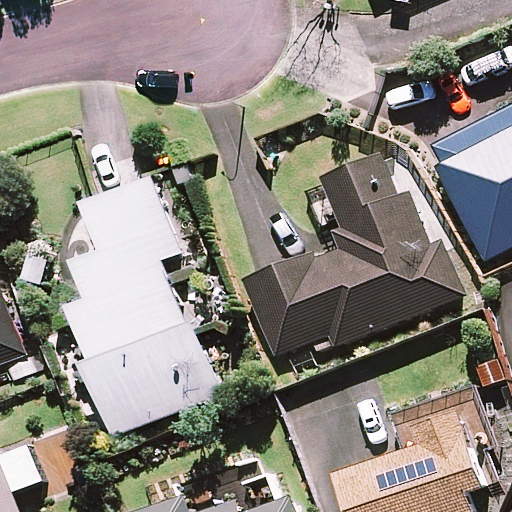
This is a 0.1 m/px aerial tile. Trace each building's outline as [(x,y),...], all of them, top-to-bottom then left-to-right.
[(511,113),(432,155),(487,262),(511,251),(511,113)] [(423,316),(467,299),(446,244),(435,248),(416,198),(405,202),(390,161),(328,185),(352,246),(251,284),(279,360),(318,345),(322,354),(423,316)] [(88,369),(114,439),(174,417),(224,398),(200,333),(194,335),(168,265),(188,257),(161,185),(89,211),(106,258),(79,268),(94,308),(76,314),(95,366),(88,369)] [(0,368),(28,357),(1,286),(0,286),(0,368)] [(399,464),(344,482),(353,511),(475,511),(471,497),(489,491),(462,405),(400,425),(411,460),(399,464)] [(0,511),(14,511),(9,497),(45,485),(31,445),(0,455),(0,511)] [(290,511),(288,502),(259,511),(258,511),(255,501),(223,511),(191,511),(188,500),(152,511),(290,511)]
